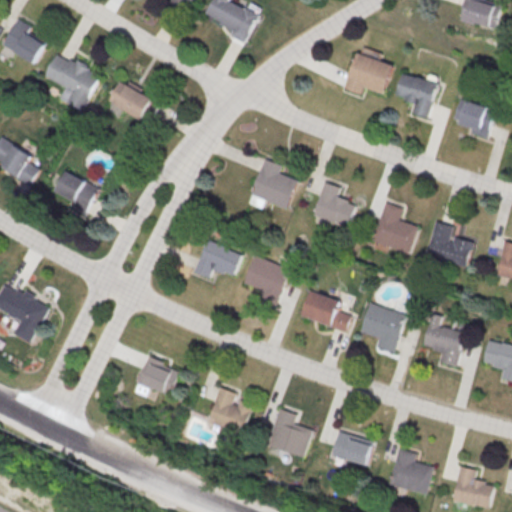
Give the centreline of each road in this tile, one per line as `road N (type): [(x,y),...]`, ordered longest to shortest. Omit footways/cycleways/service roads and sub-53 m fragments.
road 1 (residential): [(511,428),(276,356),(159,306),(0,219)]
road 2 (residential): [(511,192),(242,94),(75,0)]
road 3 (residential): [(190,153),(162,176),(125,235),(34,417)]
road 4 (residential): [(64,431),(181,189),(190,153)]
road 5 (residential): [(190,153),(242,94),(370,0)]
road 6 (tertiary): [(243,511),(34,417)]
